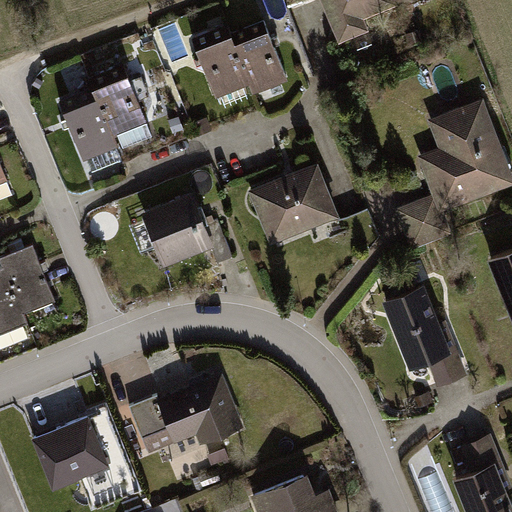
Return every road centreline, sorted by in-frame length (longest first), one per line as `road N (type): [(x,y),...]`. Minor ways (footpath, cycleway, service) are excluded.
road 1 (residential): [(0,386),(162,325),(202,317),(266,329),(317,361),(360,428),(393,511)]
road 2 (track): [(0,68),(169,0)]
